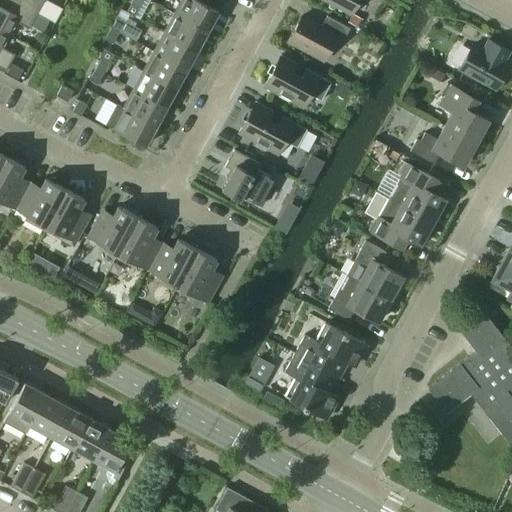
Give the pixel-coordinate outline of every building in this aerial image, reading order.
[(0,0),(0,29),(8,35),(15,22),(28,29),(36,13),(11,0),(0,0)] [(11,0),(36,13),(43,0),(11,0)] [(132,0),(130,4),(138,8),(142,0),(132,0)] [(181,0),(174,13),(206,31),(217,11),(196,0),(181,0)] [(323,0),(350,15),(358,0),(373,0),(375,1),(376,0),(323,0)] [(164,32),(196,50),(206,31),(174,13),(164,32)] [(288,41),(323,60),(336,36),(343,39),(349,28),(326,16),(321,26),(301,16),(288,41)] [(110,28),(118,32),(124,21),(116,17),(110,28)] [(104,39),(112,43),(118,32),(110,28),(104,39)] [(0,67),(5,70),(14,54),(1,47),(8,35),(0,29),(0,67)] [(153,51),(186,69),(196,50),(164,32),(153,51)] [(458,69),(495,89),(508,65),(503,62),(509,51),(487,40),(481,50),(472,45),(458,69)] [(143,70),(175,88),(186,69),(153,51),(143,70)] [(280,55),(274,65),(289,73),(295,63),(280,55)] [(95,69),(103,73),(109,62),(101,58),(95,69)] [(263,87),(302,108),(309,94),(320,100),(330,82),(305,68),(299,79),(289,73),(274,65),(263,87)] [(89,80),(97,84),(103,73),(95,69),(89,80)] [(133,89),(165,107),(175,88),(143,70),(133,89)] [(444,126),(475,143),(488,120),(471,111),(477,100),(447,83),(440,95),(444,96),(439,105),(452,112),(444,126)] [(56,95),(67,101),(72,91),(62,85),(56,95)] [(122,108),(155,126),(165,107),(133,89),(122,108)] [(72,111),(80,115),(86,104),(78,100),(72,111)] [(255,101),(249,112),(266,121),(272,110),(255,101)] [(105,124),(144,146),(155,126),(122,108),(116,105),(105,124)] [(237,133),(276,154),(284,140),(296,147),(306,129),(282,116),(276,126),(266,121),(249,112),(237,133)] [(439,152),(462,165),(475,143),(444,126),(437,139),(424,132),(419,141),(416,139),(409,151),(433,164),(439,152)] [(241,195),(260,206),(275,179),(257,169),(260,164),(233,149),(224,166),(235,172),(231,179),(228,178),(222,190),(239,200),(241,195)] [(0,201),(15,209),(27,187),(16,182),(24,167),(5,156),(0,165),(0,201)] [(388,197),(432,221),(444,198),(432,192),(438,181),(403,161),(397,173),(400,175),(388,197)] [(31,223),(43,229),(64,189),(45,178),(37,193),(27,187),(15,209),(30,218),(31,223)] [(59,234),(75,242),(87,220),(76,214),(84,200),(64,189),(43,229),(54,235),(59,234)] [(368,230),(401,248),(407,237),(419,244),(432,221),(388,197),(376,220),(374,219),(368,230)] [(104,251),(115,257),(137,217),(117,206),(110,221),(99,215),(87,237),(102,246),(104,251)] [(132,262),(147,270),(159,248),(149,242),(157,228),(137,217),(115,257),(127,263),(132,262)] [(164,283),(175,289),(197,249),(177,239),(169,253),(159,248),(147,270),(162,278),(164,283)] [(359,282),(390,299),(402,276),(379,263),(385,252),(365,240),(353,261),(366,268),(359,282)] [(191,294),(207,303),(219,280),(209,274),(216,260),(197,249),(175,289),(186,296),(191,294)] [(511,291),(508,299),(511,300),(511,251),(508,249),(492,279),(511,289),(511,291)] [(354,308),(377,321),(390,299),(359,282),(346,275),(327,308),(347,320),(354,308)] [(501,434),(507,441),(511,437),(511,349),(480,309),(457,327),(475,351),(427,389),(446,412),(470,394),(501,434)] [(294,353),(336,376),(344,361),(353,366),(365,344),(324,322),(314,340),(304,334),(294,353)] [(284,396),(324,418),(336,396),(328,391),(336,376),(294,353),(283,372),(294,377),(284,396)] [(0,400),(4,403),(17,379),(9,374),(0,370),(0,400)] [(29,425),(46,394),(24,382),(3,422),(24,434),(29,425)] [(50,436),(67,406),(46,394),(29,425),(50,436)] [(71,448),(88,417),(67,406),(50,436),(71,448)] [(92,459),(109,429),(88,417),(71,448),(92,459)] [(112,485),(113,486),(128,459),(122,457),(131,441),(109,429),(92,459),(110,469),(106,475),(109,482),(113,484),(112,485)] [(10,486),(20,492),(33,468),(23,462),(10,486)] [(20,492),(31,498),(44,474),(33,468),(20,492)] [(52,509),(57,511),(63,511),(75,491),(65,485),(52,509)] [(219,511),(265,511),(267,509),(227,487),(215,509),(219,511)] [(63,511),(78,511),(87,497),(75,491),(63,511)]
